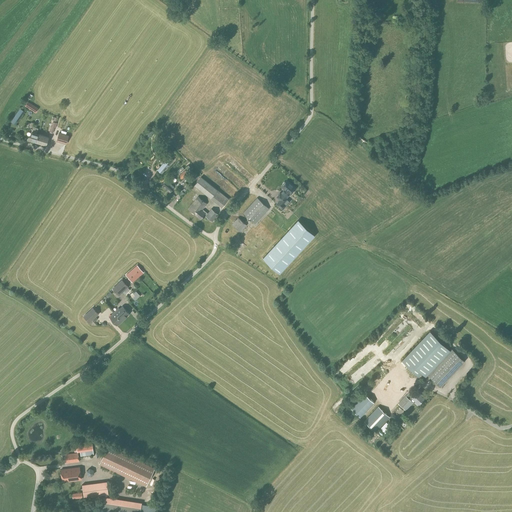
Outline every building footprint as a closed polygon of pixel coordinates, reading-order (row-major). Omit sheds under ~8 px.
[(38,108),(28,102),(25,106),(35,113),(38,108)] [(15,125),(24,112),(20,109),(11,122),(15,125)] [(29,139),(36,141),(38,134),(37,134),(38,128),(33,127),(34,123),(31,122),(29,129),(32,130),(29,139)] [(59,132),(57,140),(66,143),(69,135),(59,132)] [(38,133),(38,134),(36,141),(46,144),(49,136),(38,133)] [(158,169),(162,173),(174,160),(169,156),(158,169)] [(186,170),(178,176),(181,180),(188,174),(186,170)] [(162,186),(170,192),(175,185),(167,179),(162,186)] [(290,194),(295,188),(287,180),(285,182),(284,182),(283,183),(283,185),(281,186),(285,189),(283,191),(281,194),(280,193),(277,197),(281,200),(277,204),(282,209),(285,205),(283,203),(287,199),(286,198),(290,193),(290,194)] [(198,196),(188,209),(195,214),(197,216),(199,213),(202,215),(201,216),(202,217),(205,219),(207,217),(209,214),(208,213),(206,211),(205,211),(205,212),(202,210),(207,203),(198,196)] [(255,223),(269,209),(257,198),(243,213),(255,223)] [(238,218),(232,224),(241,232),(247,225),(238,218)] [(315,235),(298,220),(263,258),(280,274),(315,235)] [(126,275),(132,282),(144,272),(137,265),(126,275)] [(113,288),(119,295),(128,286),(122,280),(113,288)] [(114,312),(122,321),(130,313),(123,306),(118,311),(117,310),(114,312)] [(93,308),(84,316),(90,322),(98,313),(93,308)] [(117,325),(122,321),(114,312),(109,317),(117,325)] [(427,374),(428,374),(450,351),(430,331),(402,360),(419,376),(422,373),(426,376),(427,374)] [(452,349),(450,351),(428,374),(440,386),(464,361),(452,349)] [(393,368),(369,393),(382,406),(406,380),(393,368)] [(406,395),(398,403),(403,408),(410,400),(413,402),(415,401),(418,404),(424,398),(421,395),(422,394),(418,390),(414,394),(410,391),(406,395)] [(363,392),(349,406),(360,417),(374,402),(363,392)] [(378,406),(364,421),(376,432),(390,417),(378,406)] [(386,422),(381,428),(386,433),(392,427),(386,422)] [(93,450),(92,443),(77,446),(77,451),(77,452),(80,451),(93,450)] [(99,463),(122,474),(147,485),(155,467),(130,455),(108,445),(99,463)] [(65,455),(66,463),(79,461),(78,453),(65,455)] [(61,469),(63,482),(81,479),(80,467),(61,469)] [(84,497),(100,495),(109,494),(107,481),(99,482),(82,484),(84,497)] [(106,511),(140,511),(142,502),(103,496),(100,511),(106,511)]
